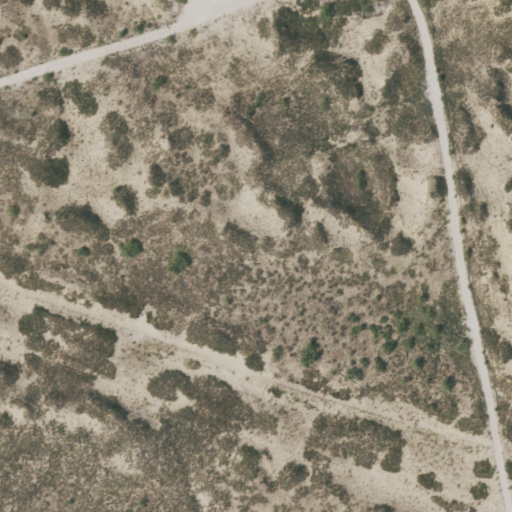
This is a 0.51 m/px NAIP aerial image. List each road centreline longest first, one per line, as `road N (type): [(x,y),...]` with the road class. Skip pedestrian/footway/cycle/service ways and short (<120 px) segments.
road 1 (track): [(511,422),(441,116),(426,106),(391,0)]
road 2 (track): [(0,115),(391,0)]
